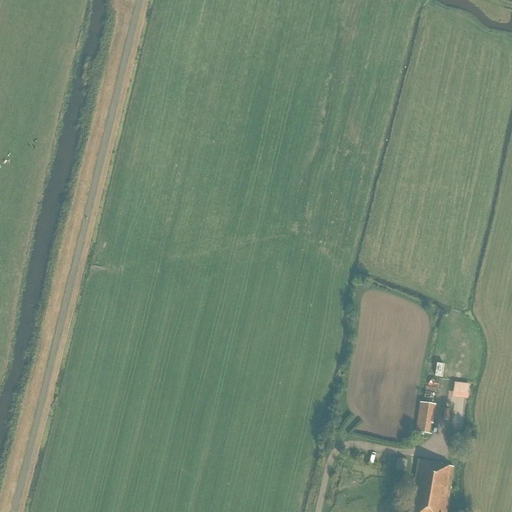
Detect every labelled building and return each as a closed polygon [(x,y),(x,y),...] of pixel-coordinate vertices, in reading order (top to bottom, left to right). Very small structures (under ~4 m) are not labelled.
[(442,378),(443,366),(437,365),(435,378),(442,378)] [(471,383),(455,382),(454,397),(470,398),(471,383)] [(414,432),(429,435),(431,424),(432,424),(436,405),(419,402),(414,432)] [(402,460),(401,460),(400,460),(399,460),(398,460),(398,461),(397,461),(397,462),(396,463),(396,464),(396,465),(396,466),(397,467),(397,468),(398,468),(398,469),(399,469),(400,469),(401,469),(402,469),(403,469),(404,469),(404,468),(405,468),(405,467),(406,467),(406,466),(406,465),(406,464),(406,463),(406,462),(405,462),(405,461),(404,461),(404,460),(403,460),(402,460)] [(446,511),(453,467),(442,466),(442,464),(418,460),(409,511),(446,511)]
